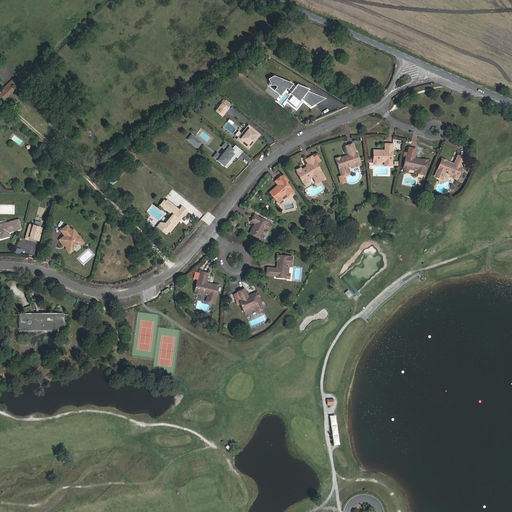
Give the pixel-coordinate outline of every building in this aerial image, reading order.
[(276,78),(271,81),(272,87),(278,86),(280,80),(276,78)] [(296,87),(280,80),(278,86),(279,88),(280,88),(280,90),(279,90),(279,92),(280,92),(280,94),(283,96),(289,89),(292,91),(291,92),(295,87),(296,87)] [(16,84),(2,97),(6,101),(20,88),(16,84)] [(311,93),(299,88),(298,89),(293,94),(296,97),(295,98),(302,104),(304,101),(310,94),(311,93)] [(323,104),(328,101),(311,93),(310,94),(323,104)] [(304,101),(313,109),(323,104),(310,94),(304,101)] [(226,103),(220,111),(226,116),(232,108),(226,103)] [(262,136),(251,127),(240,141),(251,150),(256,144),(255,143),(256,141),(257,142),(262,136)] [(393,149),(402,149),(402,139),(394,138),(393,149)] [(201,149),(204,144),(199,140),(196,145),(201,149)] [(344,159),(344,156),(341,157),(340,156),(339,156),(338,156),(337,156),(336,157),(336,158),(336,159),(341,175),(342,175),(347,173),(348,173),(346,165),(349,164),(349,166),(354,165),(355,166),(357,166),(358,165),(359,164),(360,164),(357,152),(355,153),(352,144),(346,146),(348,155),(346,157),(346,159),(344,159)] [(373,148),(373,159),(378,160),(385,160),(384,163),(385,163),(390,164),(392,164),(393,144),(385,144),(385,149),(385,151),(382,151),(382,149),(373,148)] [(245,153),(238,147),(235,151),(228,145),(226,147),(226,150),(229,152),(224,158),(222,156),(219,156),(217,159),(230,169),(235,163),(234,163),(236,160),(236,161),(239,158),(240,159),(245,153)] [(418,173),(420,173),(425,168),(427,160),(423,160),(419,159),(418,162),(416,162),(416,161),(414,158),(416,149),(409,148),(407,157),(406,157),(403,167),(409,168),(414,169),(415,167),(417,168),(416,173),(417,173),(418,173)] [(317,181),(323,178),(324,177),(312,156),(306,160),(308,164),(306,165),(307,167),(305,168),(304,168),(301,169),(300,169),(299,169),(298,169),(297,170),(297,172),(303,182),(307,179),(312,176),(316,182),(317,181)] [(448,166),(449,163),(449,162),(447,162),(446,159),(444,158),(442,160),(441,160),(435,176),(443,178),(446,171),(448,172),(448,174),(453,176),(453,178),(455,179),(459,177),(462,168),(461,168),(465,158),(458,156),(455,164),(452,163),(451,167),(448,166)] [(289,195),(292,192),(293,191),(280,176),(275,181),(278,184),(279,187),(277,188),(276,186),(269,192),(277,201),(281,197),(286,194),(287,196),(289,195)] [(161,229),(167,234),(169,231),(171,232),(179,222),(177,220),(181,215),(183,216),(185,216),(188,212),(182,207),(180,210),(167,200),(166,202),(164,201),(161,205),(173,215),(166,224),(161,229)] [(186,201),(182,206),(200,219),(204,214),(186,201)] [(153,207),(149,211),(160,220),(164,216),(153,207)] [(268,230),(270,226),(271,224),(254,215),(251,221),(255,224),(257,225),(256,227),(253,226),(249,234),(260,240),(262,235),(265,230),(268,231),(268,230)] [(0,223),(0,236),(6,235),(5,231),(18,228),(15,219),(0,223)] [(43,228),(30,224),(25,239),(38,243),(43,228)] [(60,231),(64,237),(59,240),(63,245),(64,245),(66,247),(65,249),(69,253),(71,252),(72,248),(76,245),(79,245),(82,244),(79,240),(79,239),(78,237),(77,237),(72,231),(70,233),(66,227),(60,231)] [(19,246),(31,249),(33,242),(20,239),(19,246)] [(286,279),(286,274),(287,268),(285,267),(285,265),(291,265),(292,258),(277,256),(276,264),(280,264),(280,268),(276,269),(267,268),(266,276),(276,277),(276,278),(286,279)] [(191,284),(190,290),(195,291),(196,291),(196,292),(196,293),(197,294),(198,293),(199,292),(205,294),(206,292),(208,293),(206,301),(214,303),(218,286),(217,285),(217,284),(216,283),(215,283),(214,284),(214,285),(210,284),(210,287),(207,286),(208,283),(205,283),(208,273),(200,272),(198,281),(197,280),(196,285),(191,284)] [(259,297),(258,294),(257,293),(253,295),(254,299),(252,300),(252,298),(248,298),(244,289),(237,292),(241,301),(239,302),(243,311),(247,313),(248,313),(249,309),(255,307),(256,309),(256,311),(257,310),(262,308),(263,308),(259,297)] [(39,329),(58,315),(35,315),(30,306),(23,309),(26,315),(14,315),(14,322),(19,322),(19,324),(20,324),(20,329),(39,329)] [(63,315),(58,315),(39,329),(59,329),(59,325),(60,324),(61,325),(60,323),(61,323),(61,322),(61,320),(63,320),(63,315)] [(336,415),(329,416),(333,445),(339,445),(336,415)]
